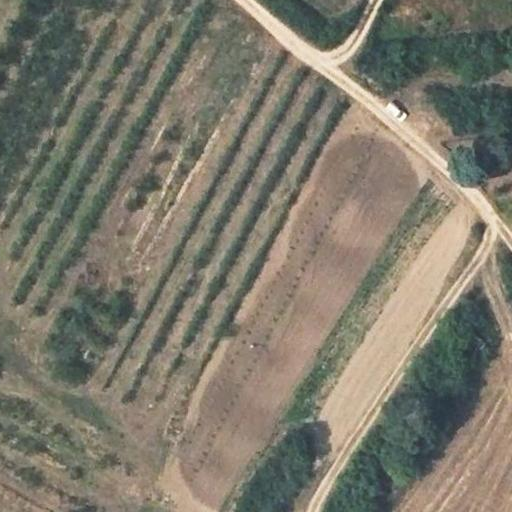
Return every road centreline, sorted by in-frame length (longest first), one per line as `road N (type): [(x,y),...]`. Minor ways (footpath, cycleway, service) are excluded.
road 1 (track): [(244,0),(336,70),(490,210),(511,251)]
road 2 (track): [(490,210),(482,245),(311,511)]
